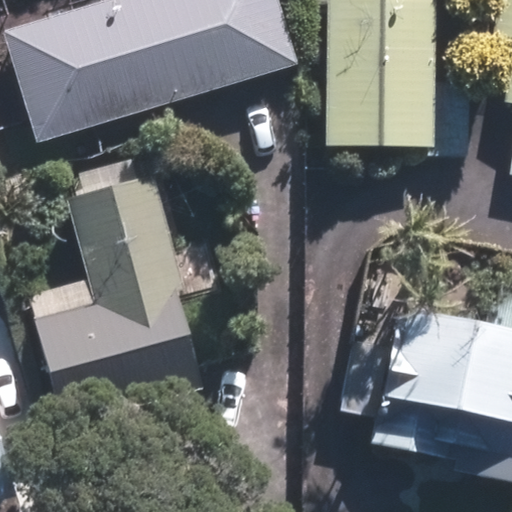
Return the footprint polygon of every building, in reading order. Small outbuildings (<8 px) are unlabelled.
[(106,0),(8,29),(42,140),(303,63),(284,0),(106,0)] [(334,0),(332,142),(439,144),(441,0),(334,0)] [(511,0),(504,0),(494,59),(511,62),(511,0)] [(474,82),(442,82),(441,155),(472,156),(474,82)] [(93,280),(35,294),(42,318),(66,417),(208,382),(191,312),(194,311),(160,175),(142,180),(137,159),(83,172),(88,193),(73,197),(93,280)] [(511,286),(499,284),(492,320),(408,303),(398,355),(393,354),(376,440),(460,457),(457,469),(511,479),(511,286)] [(0,496),(25,489),(0,407),(0,496)]
